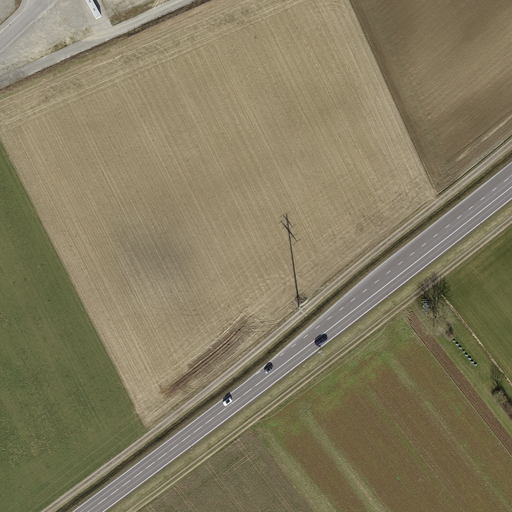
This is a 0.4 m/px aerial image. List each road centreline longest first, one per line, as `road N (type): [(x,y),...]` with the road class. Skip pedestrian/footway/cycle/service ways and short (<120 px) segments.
road 1 (track): [(511,140),(42,511)]
road 2 (primary): [(87,511),(511,187)]
road 3 (track): [(511,218),(130,511)]
